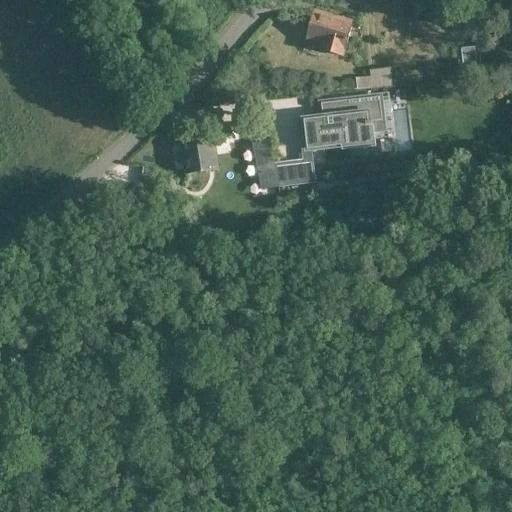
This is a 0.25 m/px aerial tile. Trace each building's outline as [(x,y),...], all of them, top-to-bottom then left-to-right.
[(353,22),(315,11),(307,40),(321,44),(320,50),(343,57),(353,22)] [(459,55),(461,75),(481,73),(479,53),(459,55)] [(356,79),(358,89),(394,86),(392,68),(370,71),(371,77),(356,79)] [(314,125),(305,126),(308,150),(371,143),(369,126),(372,125),(372,121),(382,120),(380,97),(321,104),(323,118),(313,119),(314,125)] [(209,135),(181,139),(187,174),(215,169),(209,135)] [(313,167),(303,168),(305,184),(315,183),(313,167)] [(252,178),(217,184),(219,200),(255,194),(254,186),(252,178)] [(273,180),(257,183),(260,197),(275,195),(273,180)]
